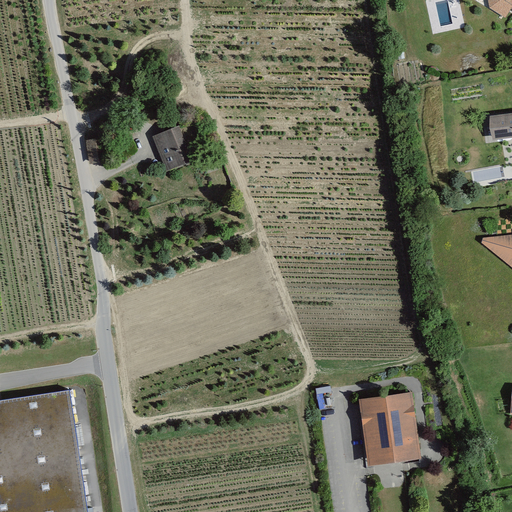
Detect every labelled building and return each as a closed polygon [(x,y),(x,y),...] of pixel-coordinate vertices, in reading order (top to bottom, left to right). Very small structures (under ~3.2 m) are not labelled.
[(511,0),(488,0),(490,6),(505,16),(511,5),(511,0)] [(511,112),(490,115),(493,136),(511,134),(511,112)] [(153,135),(167,168),(194,157),(180,124),(153,135)] [(87,137),(91,161),(106,159),(103,135),(87,137)] [(511,232),(483,235),(483,242),(511,265),(511,232)] [(0,511),(87,511),(70,389),(0,399),(0,511)] [(411,389),(358,396),(365,463),(419,458),(411,389)]
